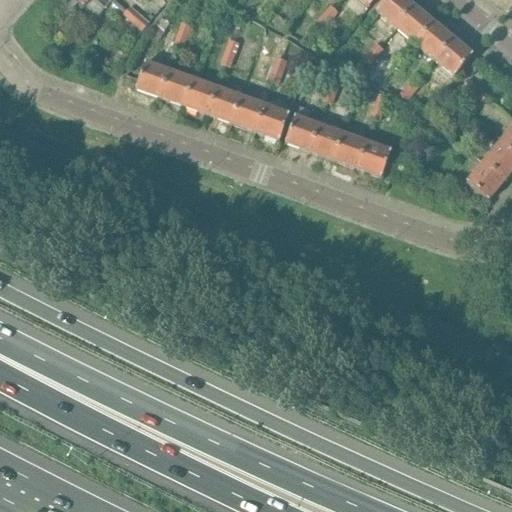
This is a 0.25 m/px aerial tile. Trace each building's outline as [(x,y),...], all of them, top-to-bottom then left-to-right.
[(247,0),(260,11),(269,0),(247,0)] [(365,0),(339,0),(338,1),(367,27),(380,13),(365,0)] [(365,0),(380,13),(391,0),(365,0)] [(439,0),(437,3),(443,8),(450,0),(439,0)] [(469,0),(459,0),(455,4),(461,9),(469,0)] [(338,1),(326,16),(354,41),(367,27),(338,1)] [(455,4),(447,13),(453,18),(461,9),(455,4)] [(511,6),(501,19),(511,29),(511,6)] [(427,14),(419,23),(425,28),(433,19),(427,14)] [(326,16),(313,30),(341,55),(354,41),(326,16)] [(511,29),(501,19),(488,33),(511,55),(511,29)] [(419,23),(411,31),(417,37),(425,28),(419,23)] [(438,23),(430,32),(436,38),(444,29),(438,23)] [(313,30),(299,45),(327,70),(341,55),(313,30)] [(430,32),(422,41),(427,47),(436,38),(430,32)] [(511,55),(488,33),(475,47),(503,73),(511,63),(511,55)] [(401,42),(393,51),(399,56),(407,47),(401,42)] [(475,47),(462,62),(490,87),(503,73),(475,47)] [(393,51),(385,60),(391,65),(399,56),(393,51)] [(412,52),(404,61),(410,66),(418,57),(412,52)] [(404,61),(396,70),(402,75),(410,66),(404,61)] [(462,62),(449,76),(477,102),(490,87),(462,62)] [(375,71),(367,79),(373,85),(381,76),(375,71)] [(449,76),(436,90),(464,116),(477,102),(449,76)] [(367,79),(359,88),(365,94),(373,85),(367,79)] [(386,80),(378,89),(384,95),(392,86),(386,80)] [(378,89),(370,98),(376,103),(384,95),(378,89)] [(436,90),(423,104),(451,130),(464,116),(436,90)] [(423,104),(410,118),(439,144),(451,130),(423,104)] [(410,118),(397,133),(425,159),(439,144),(410,118)]
